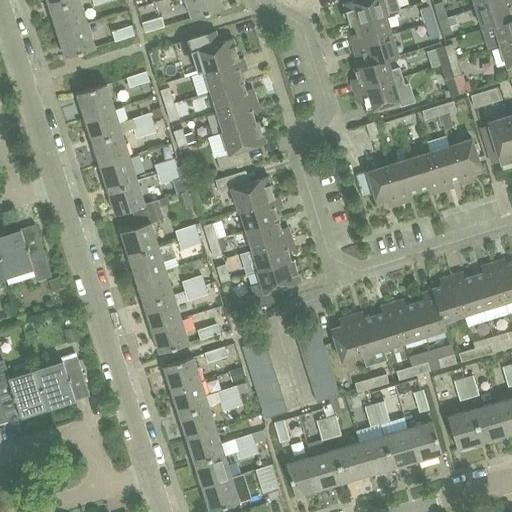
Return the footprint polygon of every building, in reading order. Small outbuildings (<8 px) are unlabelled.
[(46,0),(49,8),(74,0),(46,0)] [(78,0),(74,0),(49,8),(57,32),(86,23),(78,0)] [(220,0),(185,0),(191,18),(223,8),(220,0)] [(355,0),(345,3),(351,24),(354,23),(387,13),(400,9),(396,0),(355,0)] [(511,0),(500,0),(478,7),(485,28),(496,24),(511,19),(511,0)] [(442,2),(433,5),(437,20),(446,17),(442,2)] [(428,6),(420,9),(425,24),(433,21),(428,6)] [(353,38),(351,38),(353,46),(393,33),(387,13),(354,23),(357,33),(353,38)] [(454,14),(446,17),(449,25),(457,23),(454,14)] [(161,16),(141,22),(144,32),(164,26),(161,16)] [(446,17),(437,20),(442,36),(452,33),(449,25),(446,17)] [(511,19),(496,24),(503,45),(511,41),(511,19)] [(433,21),(425,24),(429,39),(438,37),(433,21)] [(86,23),(57,32),(65,57),(94,48),(86,23)] [(131,25),(111,31),(114,41),(135,34),(131,25)] [(203,33),(180,40),(184,53),(190,51),(197,72),(202,70),(205,69),(238,58),(232,37),(219,41),(215,29),(203,33)] [(393,33),(353,46),(355,53),(358,52),(364,56),(367,64),(389,57),(388,57),(399,54),(393,33)] [(511,41),(503,45),(509,65),(511,64),(511,41)] [(452,44),(445,46),(450,61),(457,59),(452,44)] [(445,46),(436,49),(441,63),(450,61),(445,46)] [(157,51),(150,53),(153,63),(160,61),(157,51)] [(238,58),(205,69),(212,90),(243,80),(240,70),(243,65),(246,64),(244,56),(239,59),(238,58)] [(354,82),(351,83),(354,90),(395,78),(402,76),(399,67),(392,69),(389,57),(367,64),(355,68),(358,78),(354,82)] [(457,59),(450,61),(455,76),(461,74),(457,59)] [(450,61),(441,63),(446,79),(455,76),(450,61)] [(146,71),(125,77),(129,87),(150,81),(146,71)] [(395,78),(354,90),(356,97),(359,96),(365,100),(368,110),(401,100),(398,88),(405,85),(402,76),(395,78)] [(243,80),(212,90),(218,111),(257,98),(255,91),(252,91),(246,89),(243,80)] [(106,83),(76,92),(84,117),(114,107),(106,83)] [(169,88),(161,90),(165,105),(173,103),(169,88)] [(495,88),(470,95),(474,107),(499,99),(495,88)] [(257,98),(218,111),(225,131),(256,121),(253,112),(256,106),(259,105),(257,98)] [(452,102),(437,107),(440,114),(455,109),(452,102)] [(173,103),(165,105),(170,121),(178,118),(173,103)] [(114,107),(84,117),(92,141),(121,131),(114,107)] [(158,107),(151,110),(153,118),(161,116),(158,107)] [(437,107),(422,111),(425,119),(440,114),(437,107)] [(150,112),(129,119),(132,128),(153,121),(150,112)] [(412,114),(397,119),(399,126),(414,122),(412,114)] [(490,124),(482,127),(493,163),(501,161),(502,164),(511,160),(511,138),(505,116),(489,122),(490,124)] [(397,119),(381,124),(384,131),(399,126),(397,119)] [(229,153),(217,157),(220,170),(244,162),(240,150),(266,142),(259,120),(256,121),(225,131),(222,132),(229,153)] [(153,121),(132,128),(136,138),(156,131),(153,121)] [(374,122),(365,125),(370,140),(378,138),(374,122)] [(181,128),(174,131),(178,146),(186,143),(181,128)] [(121,131),(92,141),(100,165),(129,156),(121,131)] [(474,137),(452,144),(463,176),(461,177),(463,184),(471,181),(470,178),(474,173),(484,170),(474,137)] [(452,144),(431,150),(444,190),(451,187),(450,184),(453,179),(461,177),(463,176),(452,144)] [(431,150),(411,157),(421,189),(430,186),(435,188),(436,192),(444,190),(431,150)] [(129,156),(100,165),(107,189),(137,180),(129,156)] [(411,157),(390,163),(402,203),(409,200),(408,197),(411,192),(421,189),(411,157)] [(174,158),(153,164),(156,174),(177,167),(174,158)] [(390,163),(368,170),(378,203),(389,199),(394,202),(395,205),(402,203),(390,163)] [(177,167),(156,174),(159,183),(180,177),(177,167)] [(238,171),(215,178),(219,192),(232,188),(238,209),(241,208),(275,197),(269,175),(242,184),(238,171)] [(137,180),(107,189),(115,214),(131,209),(145,204),(144,203),(137,180)] [(165,196),(157,199),(160,205),(168,203),(165,196)] [(275,197),(241,208),(248,229),(280,219),(277,209),(279,205),(283,204),(280,196),(275,197)] [(137,225),(120,230),(128,255),(158,246),(150,223),(164,219),(160,205),(157,199),(144,203),(145,204),(131,209),(137,225)] [(280,219),(248,229),(254,249),(293,237),(291,230),(289,231),(283,229),(280,219)] [(212,223),(203,226),(208,241),(217,238),(212,223)] [(194,224),(174,230),(177,239),(197,233),(194,224)] [(19,230),(0,236),(0,263),(5,279),(33,270),(34,270),(37,282),(51,277),(47,265),(40,241),(24,246),(19,230)] [(197,233),(177,239),(180,249),(200,243),(197,233)] [(293,237),(254,249),(260,269),(292,259),(289,250),(292,244),(295,244),(293,237)] [(217,238),(208,241),(213,256),(221,253),(217,238)] [(158,246),(128,255),(136,279),(165,270),(158,246)] [(261,281),(249,285),(252,295),(256,307),(279,300),(275,288),(301,280),(295,258),(292,259),(260,269),(258,270),(261,281)] [(500,259),(493,262),(505,301),(511,298),(511,263),(507,265),(501,262),(500,259)] [(484,272),(475,275),(485,307),(505,301),(493,262),(486,264),(486,267),(484,272)] [(225,265),(216,267),(221,282),(229,279),(225,265)] [(165,270),(136,279),(143,303),(173,294),(165,270)] [(459,272),(451,274),(464,314),(485,307),(475,275),(466,277),(460,275),(459,272)] [(443,284),(433,287),(434,290),(442,320),(464,314),(451,274),(443,277),(444,280),(443,284)] [(201,275),(181,281),(184,290),(204,284),(201,275)] [(58,277),(48,281),(52,291),(63,288),(58,277)] [(204,284),(184,290),(187,300),(207,293),(204,284)] [(425,299),(415,302),(425,335),(445,328),(442,320),(434,290),(427,292),(428,295),(425,299)] [(173,294),(143,303),(151,327),(181,318),(173,294)] [(399,300),(392,302),(404,341),(425,335),(415,302),(405,305),(400,303),(399,300)] [(383,312),(374,315),(383,348),(404,341),(392,302),(384,305),(385,307),(383,312)] [(358,313),(350,315),(362,354),(383,348),(374,315),(365,318),(359,315),(358,313)] [(342,325),(331,328),(341,361),(362,354),(350,315),(343,317),(344,320),(342,325)] [(181,318),(151,327),(159,352),(188,342),(181,318)] [(316,322),(293,329),(297,342),(320,334),(316,322)] [(217,323),(196,329),(199,339),(220,333),(217,323)] [(73,327),(64,329),(68,343),(77,340),(73,327)] [(320,334),(297,342),(301,353),(324,346),(320,334)] [(511,336),(500,340),(502,349),(511,345),(511,336)] [(264,338),(241,346),(245,358),(268,351),(264,338)] [(489,343),(474,347),(477,356),(492,352),(489,343)] [(223,346),(204,352),(207,362),(226,355),(223,346)] [(324,346),(301,353),(305,365),(328,358),(324,346)] [(474,347),(458,352),(461,361),(477,356),(474,347)] [(268,351),(245,358),(249,370),(272,362),(268,351)] [(453,353),(438,358),(440,367),(456,362),(453,353)] [(193,355),(163,365),(171,389),(200,380),(193,355)] [(61,361),(34,370),(47,410),(74,401),(68,383),(82,378),(75,357),(61,361)] [(328,358),(305,365),(308,377),(331,370),(328,358)] [(427,361),(411,365),(414,374),(429,370),(427,361)] [(272,362),(249,370),(253,382),(276,374),(272,362)] [(511,364),(511,363),(502,366),(507,386),(511,384),(511,364)] [(4,365),(0,366),(0,405),(5,423),(19,418),(47,410),(34,370),(8,378),(4,365)] [(411,365),(396,370),(398,379),(414,374),(411,365)] [(242,368),(229,372),(231,380),(244,376),(242,368)] [(331,370),(308,377),(312,389),(335,382),(331,370)] [(386,373),(369,378),(372,387),(388,382),(386,373)] [(276,374),(253,382),(256,393),(279,386),(276,374)] [(472,374),(463,377),(469,397),(478,394),(472,374)] [(463,377),(453,380),(459,400),(469,397),(463,377)] [(369,378),(355,382),(357,391),(372,387),(369,378)] [(200,380),(171,389),(178,413),(208,404),(205,396),(200,380)] [(245,382),(216,392),(219,400),(238,394),(248,390),(245,382)] [(335,382),(312,389),(316,401),(339,394),(335,382)] [(279,386),(256,393),(259,402),(260,405),(283,398),(279,386)] [(423,389),(413,391),(419,411),(429,408),(423,389)] [(238,394),(219,400),(223,411),(242,404),(238,394)] [(511,396),(496,401),(506,433),(511,431),(511,396)] [(283,398),(260,405),(264,418),(287,410),(283,398)] [(383,400),(374,403),(379,423),(389,420),(383,400)] [(496,401),(472,408),(481,440),(506,433),(496,401)] [(374,403),(364,406),(369,426),(379,423),(374,403)] [(208,404),(178,413),(186,438),(216,428),(208,404)] [(472,408),(447,415),(456,447),(481,440),(472,408)] [(335,414),(325,417),(331,437),(341,434),(335,414)] [(325,417),(316,420),(320,437),(321,440),(331,437),(325,417)] [(283,419),(273,422),(279,441),(289,438),(283,419)] [(432,420),(407,427),(416,459),(441,452),(432,420)] [(407,427),(383,434),(392,466),(416,459),(407,427)] [(216,428),(186,438),(194,462),(223,452),(221,443),(216,428)] [(262,430),(251,434),(254,443),(265,439),(264,437),(262,430)] [(251,434),(233,440),(235,449),(254,443),(251,434)] [(383,434),(358,441),(368,473),(392,466),(383,434)] [(358,441),(334,448),(343,480),(368,473),(358,441)] [(254,443),(235,449),(238,457),(257,451),(254,443)] [(324,451),(310,455),(319,487),(343,480),(334,448),(324,451)] [(223,452),(194,462),(202,486),(231,476),(226,461),(223,452)] [(309,455),(285,462),(294,495),(319,487),(310,455),(309,455)] [(271,464),(254,469),(262,493),(279,488),(271,464)] [(202,486),(209,511),(239,501),(231,476),(202,486)] [(242,493),(253,493),(252,477),(241,478),(242,493)]
